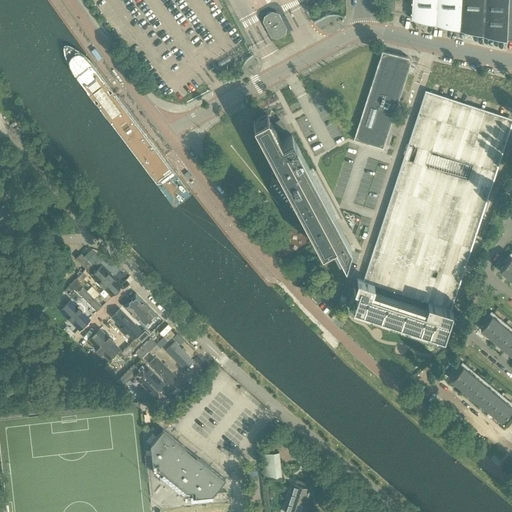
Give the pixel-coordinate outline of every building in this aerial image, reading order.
[(411,0),(411,17),(435,22),(436,0),(433,0),(411,0)] [(435,22),(459,28),(460,0),(435,0),(436,0),(435,22)] [(460,0),(459,28),(483,33),(484,0),(460,0)] [(507,38),(508,0),(484,0),(483,33),(507,39),(507,38)] [(264,23),(266,27),(269,28),(269,26),(272,27),(272,28),(274,32),(277,33),(280,31),(281,28),(279,24),(278,24),(279,21),(280,22),(281,19),(279,15),(276,14),(274,15),(273,13),(270,12),(266,14),(266,17),(266,19),(265,20),(264,23)] [(382,50),(382,51),(353,139),(383,147),(401,89),(410,61),(408,57),(399,54),(396,54),(382,50)] [(67,59),(67,62),(79,79),(82,80),(84,78),(85,75),(73,58),(70,58),(67,59)] [(511,125),(511,119),(428,92),(367,283),(452,310),(511,125)] [(315,242),(316,241),(321,250),(331,244),(338,257),(340,255),(345,264),(350,245),(345,235),(328,203),(291,134),(281,140),(269,117),(267,114),(253,122),(266,147),(271,157),(275,164),(261,175),(315,242)] [(0,205),(0,222),(3,220),(8,227),(19,218),(14,212),(14,211),(6,201),(0,205)] [(85,268),(90,264),(80,253),(75,258),(85,268)] [(89,273),(102,261),(98,256),(90,264),(85,268),(85,269),(89,273)] [(500,269),(511,279),(511,256),(500,269)] [(113,294),(120,287),(122,285),(102,264),(90,275),(111,296),(113,294)] [(68,285),(73,290),(80,282),(87,275),(83,271),(76,278),(75,278),(68,285)] [(355,289),(359,290),(353,307),(443,336),(452,310),(367,283),(358,280),(355,289)] [(97,300),(92,295),(82,285),(77,290),(92,306),(97,301),(97,300)] [(63,290),(71,298),(75,293),(68,286),(63,290)] [(263,291),(260,293),(260,296),(274,312),(277,312),(279,310),(279,307),(265,291),(263,291)] [(145,328),(158,315),(136,292),(135,292),(122,305),(123,306),(145,328)] [(80,329),(89,320),(91,319),(90,318),(83,311),(83,309),(80,305),(77,305),(70,298),(59,310),(78,329),(79,330),(80,329)] [(133,339),(135,336),(142,330),(120,308),(119,308),(111,316),(111,317),(121,327),(119,329),(124,334),(126,332),(133,339)] [(480,328),(492,338),(504,325),(491,314),(480,328)] [(492,338),(505,349),(511,340),(511,331),(504,325),(492,338)] [(99,327),(98,328),(97,329),(87,339),(108,360),(110,358),(112,356),(119,350),(119,349),(120,348),(114,341),(114,339),(110,335),(108,335),(100,328),(99,327)] [(137,337),(141,341),(149,333),(146,330),(147,329),(146,328),(145,329),(136,337),(137,337)] [(170,329),(163,337),(160,339),(165,344),(175,334),(170,329)] [(129,345),(133,349),(141,341),(137,337),(129,345)] [(193,360),(174,340),(165,350),(184,369),(193,360)] [(156,344),(149,351),(153,355),(160,348),(156,344)] [(129,345),(122,352),(126,356),(133,349),(129,345)] [(119,349),(119,350),(112,356),(122,366),(129,358),(126,356),(122,352),(119,349)] [(148,362),(170,384),(177,377),(155,355),(148,362)] [(142,358),(127,372),(132,377),(146,362),(142,358)] [(451,379),(464,389),(475,376),(462,365),(451,379)] [(133,378),(154,400),(161,393),(155,387),(160,383),(149,372),(144,376),(140,371),(133,378)] [(132,379),(126,373),(118,382),(123,387),(132,379)] [(464,389),(476,400),(487,386),(475,376),(464,389)] [(476,400),(488,410),(500,396),(487,386),(476,400)] [(179,393),(174,388),(173,389),(166,396),(159,403),(164,408),(179,393)] [(511,406),(500,396),(488,410),(501,420),(511,406)] [(153,472),(169,485),(194,454),(177,440),(163,429),(150,444),(153,472)] [(263,453),(266,478),(281,476),(279,452),(263,453)] [(194,454),(169,485),(172,487),(173,485),(177,488),(180,491),(179,493),(185,498),(213,494),(225,479),(198,457),(194,454)] [(284,511),(300,511),(309,488),(293,483),(284,511)] [(337,489),(352,502),(356,497),(341,484),(337,489)] [(320,507),(326,511),(329,511),(335,504),(326,498),(320,507)]
